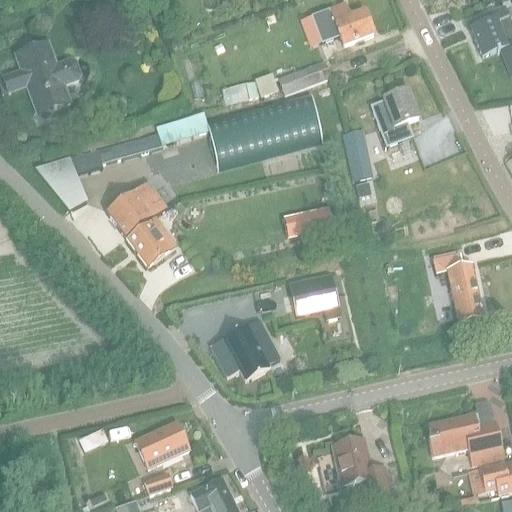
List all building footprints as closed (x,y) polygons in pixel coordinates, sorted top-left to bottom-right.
[(344,8),(311,20),(320,46),(338,40),(342,50),(371,39),(362,14),(348,19),(344,8)] [(504,11),(472,24),(475,33),(495,25),(495,26),(508,21),(504,11)] [(500,54),(511,82),(511,31),(508,21),(495,26),(495,25),(475,33),(471,35),(482,62),(500,54)] [(16,64),(20,74),(3,81),(8,96),(25,90),(34,114),(51,108),(52,113),(69,107),(62,89),(75,84),(67,64),(55,69),(47,46),(30,52),(32,58),(16,64)] [(278,82),(284,98),(329,82),(323,65),(278,82)] [(249,102),(260,100),(260,102),(277,96),(271,78),(253,84),(254,86),(245,87),(249,102)] [(382,105),(369,110),(381,141),(385,151),(412,140),(406,126),(416,122),(406,95),(382,104),(382,105)] [(205,125),(217,173),(321,146),(309,97),(205,125)] [(343,137),(353,184),(372,179),(362,133),(343,137)] [(101,168),(162,150),(158,138),(70,162),(36,172),(70,216),(85,204),(75,179),(102,171),(101,168)] [(175,251),(153,222),(165,213),(145,186),(104,217),(115,231),(146,272),(175,251)] [(329,211),(299,218),(303,238),(333,231),(329,211)] [(455,258),(431,263),(434,277),(446,274),(457,328),(482,322),(470,269),(458,272),(455,258)] [(331,279),(287,289),(295,320),(322,314),(324,324),(340,320),(337,309),(338,309),(331,279)] [(259,324),(210,350),(226,382),(238,376),(244,387),(269,373),(255,347),(267,341),(259,324)] [(427,444),(428,446),(429,446),(432,460),(468,451),(472,469),(502,462),(493,426),(475,430),(473,418),(429,429),(432,442),(427,444)] [(135,446),(142,462),(151,458),(156,468),(187,454),(175,427),(135,446)] [(346,448),(332,451),(341,490),(361,485),(367,511),(392,511),(383,473),(369,476),(362,444),(358,445),(358,442),(345,445),(346,448)] [(473,499),(495,494),(497,500),(511,496),(511,465),(467,475),(473,499)] [(143,485),(148,500),(171,492),(166,477),(143,485)] [(235,511),(221,483),(189,499),(195,511),(235,511)]
